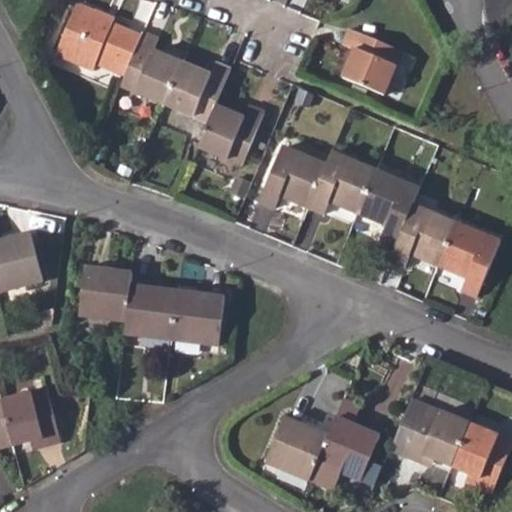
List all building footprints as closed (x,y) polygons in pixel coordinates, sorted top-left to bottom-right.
[(114,23),(96,15),(97,11),(80,4),(60,53),(97,69),(101,59),(129,71),(144,36),(114,23)] [(97,11),(96,15),(114,23),(116,17),(98,9),(97,11)] [(349,26),(342,41),(356,48),(343,74),(385,92),(403,48),(349,26)] [(129,71),(124,84),(168,103),(184,62),(157,51),(162,38),(146,31),(144,36),(129,71)] [(184,62),(168,103),(211,121),(218,103),(233,68),(217,61),(212,74),(184,62)] [(211,121),(202,143),(245,160),(267,108),(252,101),(247,114),(218,103),(211,121)] [(283,192),(310,204),(327,163),(284,145),(262,199),(277,205),(283,192)] [(327,163),(310,204),(325,210),(331,198),(359,209),(376,169),(333,150),(327,163)] [(376,169),(359,209),(387,222),(381,234),(397,242),(413,203),(419,187),(376,169)] [(234,187),(248,192),(253,178),(240,174),(234,187)] [(397,242),(391,256),(407,262),(412,251),(440,262),(457,221),(413,203),(397,242)] [(457,221),(440,262),(468,274),(463,286),(479,292),(500,240),(457,221)] [(4,245),(0,246),(0,291),(42,281),(32,238),(13,243),(15,249),(5,251),(4,245)] [(13,243),(4,245),(5,251),(15,249),(13,243)] [(78,319),(125,325),(130,288),(132,276),(84,270),(78,319)] [(125,325),(124,335),(171,341),(177,294),(130,288),(125,325)] [(177,294),(171,341),(217,347),(222,299),(177,294)] [(55,313),(32,320),(35,331),(54,327),(55,313)] [(44,383),(0,393),(0,405),(9,440),(25,436),(36,433),(38,441),(56,436),(44,383)] [(329,430),(318,457),(310,475),(329,483),(335,480),(341,466),(363,475),(381,430),(354,419),(362,401),(345,393),(337,412),(329,430)] [(417,420),(424,402),(410,396),(403,415),(417,420)] [(389,446),(421,459),(424,452),(435,457),(450,463),(468,420),(424,402),(417,420),(403,415),(389,446)] [(0,442),(9,440),(0,405),(0,442)] [(267,456),(310,474),(318,457),(329,430),(285,411),(267,456)] [(468,420),(450,463),(466,470),(477,474),(474,482),(489,488),(491,488),(510,438),(468,420)] [(36,433),(25,436),(27,444),(38,441),(36,433)] [(424,452),(421,459),(432,464),(435,457),(424,452)] [(466,470),(463,477),(474,482),(477,474),(466,470)]
